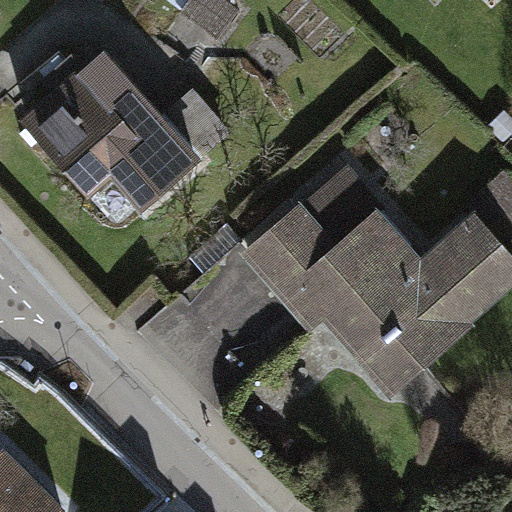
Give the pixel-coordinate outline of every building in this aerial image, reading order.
[(191,0),(190,2),(221,29),(243,6),(236,0),(191,0)] [(203,166),(107,53),(67,87),(26,121),(91,197),(112,180),(143,217),(203,166)] [(174,105),(209,140),(231,119),(196,84),(174,105)] [(404,394),(511,296),(511,245),(491,222),(440,267),(392,215),(359,246),(318,201),(255,258),(289,297),(326,337),(341,324),(404,394)] [(42,511),(77,478),(17,417),(0,433),(0,511),(42,511)]
